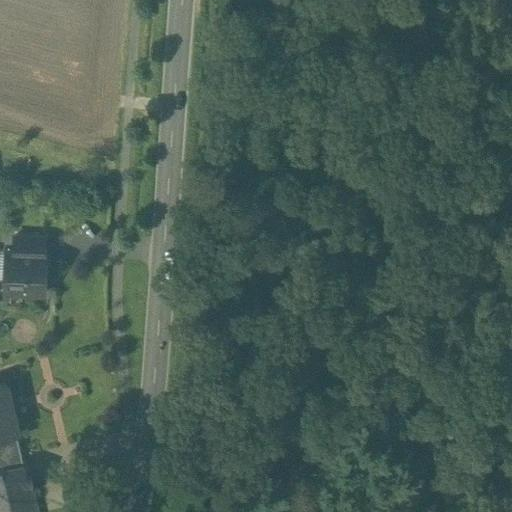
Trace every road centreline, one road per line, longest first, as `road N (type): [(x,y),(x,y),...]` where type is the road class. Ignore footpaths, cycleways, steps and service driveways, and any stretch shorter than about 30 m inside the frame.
road 1 (secondary): [(137,511),(183,0)]
road 2 (track): [(463,511),(394,307),(400,296),(511,283)]
